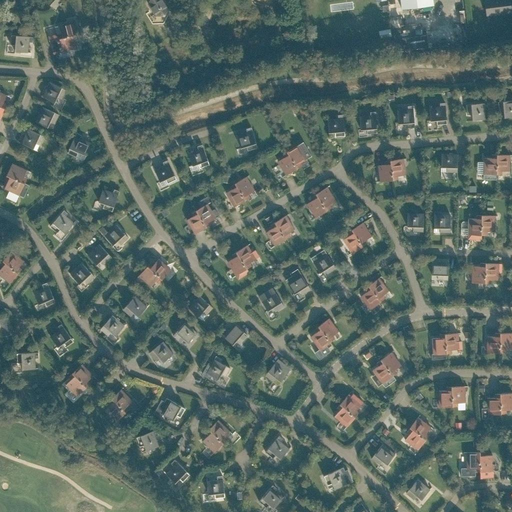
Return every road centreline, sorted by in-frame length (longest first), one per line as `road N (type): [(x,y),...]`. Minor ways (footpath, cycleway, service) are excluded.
road 1 (residential): [(346,457),(401,392),(427,377),(511,379)]
road 2 (residential): [(334,171),(362,147),(511,134)]
road 3 (residential): [(186,257),(334,171)]
road 4 (residential): [(402,251),(275,343)]
road 5 (residential): [(35,73),(77,80),(91,95),(123,169)]
road 6 (residential): [(322,382),(368,339),(425,313)]
road 7 (residential): [(186,257),(275,343)]
road 8 (residential): [(79,323),(161,235)]
